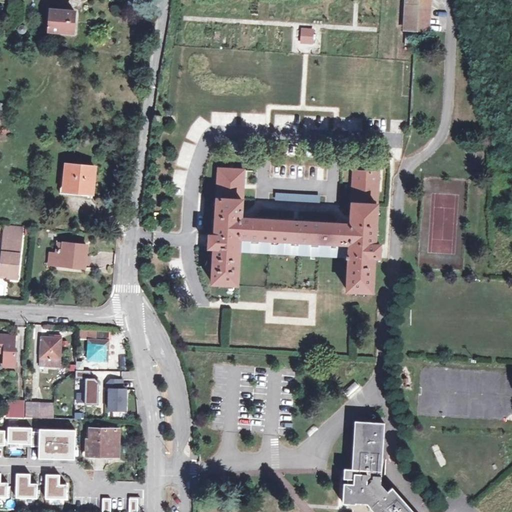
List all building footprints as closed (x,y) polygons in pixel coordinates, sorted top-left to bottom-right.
[(407,0),(404,46),(416,47),(417,32),(429,32),(430,0),(407,0)] [(76,12),(51,10),(50,31),(74,33),(76,12)] [(300,27),(299,41),(313,42),(313,29),(300,27)] [(154,115),(153,123),(160,124),(161,116),(154,115)] [(65,178),(61,177),(60,194),(79,196),(79,192),(91,193),(94,167),(66,164),(65,174),(65,178)] [(350,246),(349,258),(347,291),(371,293),(374,258),(379,258),(380,246),(374,245),(379,175),(354,173),(351,226),(241,219),(242,213),(252,213),(253,199),(243,199),(245,171),(220,170),(215,236),(210,236),(209,248),(214,249),(212,284),(238,285),(240,250),(240,239),(350,246)] [(274,180),(274,198),(322,201),(323,183),(274,180)] [(293,204),(293,212),(305,213),(306,205),(293,204)] [(5,226),(3,239),(21,241),(23,228),(5,226)] [(0,253),(0,273),(9,274),(8,278),(18,279),(21,241),(3,239),(2,254),(0,253)] [(240,239),(240,250),(349,258),(350,246),(240,239)] [(63,252),(57,251),(57,255),(59,256),(58,265),(77,267),(77,265),(85,265),(87,246),(64,244),(63,252)] [(59,256),(57,255),(49,254),(48,264),(58,265),(59,256)] [(90,331),(90,339),(88,339),(87,360),(107,361),(109,332),(90,331)] [(0,352),(5,353),(4,367),(15,367),(16,348),(14,348),(15,336),(0,335),(0,352)] [(61,338),(41,337),(40,366),(59,367),(61,338)] [(86,379),(90,379),(90,371),(75,370),(75,378),(86,379)] [(86,379),(85,404),(98,405),(99,382),(95,379),(90,379),(86,379)] [(122,390),(122,379),(110,379),(105,384),(105,390),(109,390),(109,412),(125,413),(125,390),(122,390)] [(8,417),(24,418),(24,402),(8,402),(8,417)] [(27,403),(26,418),(52,418),(53,404),(27,403)] [(289,428),(289,416),(280,415),(279,428),(289,428)] [(384,424),(358,422),(355,470),(344,470),(344,479),(348,479),(347,484),(344,484),(343,504),(355,504),(355,503),(367,504),(373,511),(413,511),(392,488),(388,492),(381,485),(384,424)] [(32,428),(9,427),(8,443),(31,444),(31,446),(39,446),(39,432),(32,431),(32,428)] [(76,430),(39,429),(39,432),(39,446),(39,458),(75,459),(76,430)] [(117,456),(118,430),(90,429),(90,440),(86,440),(86,454),(106,454),(106,456),(117,456)] [(30,474),(17,474),(16,498),(37,498),(38,484),(30,484),(30,474)] [(60,475),(46,475),(46,498),(67,499),(67,485),(59,485),(60,475)] [(137,511),(138,497),(130,497),(129,511),(137,511)] [(110,511),(111,499),(103,499),(102,511),(110,511)]
